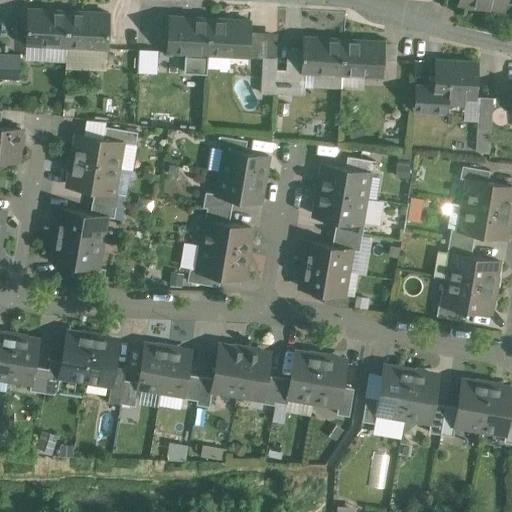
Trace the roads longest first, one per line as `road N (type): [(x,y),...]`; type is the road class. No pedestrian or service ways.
road 1 (residential): [(507,352),(262,304)]
road 2 (residential): [(262,304),(14,297)]
road 3 (residential): [(42,122),(14,297)]
road 4 (residential): [(341,0),(511,46)]
road 5 (residential): [(292,147),(262,304)]
